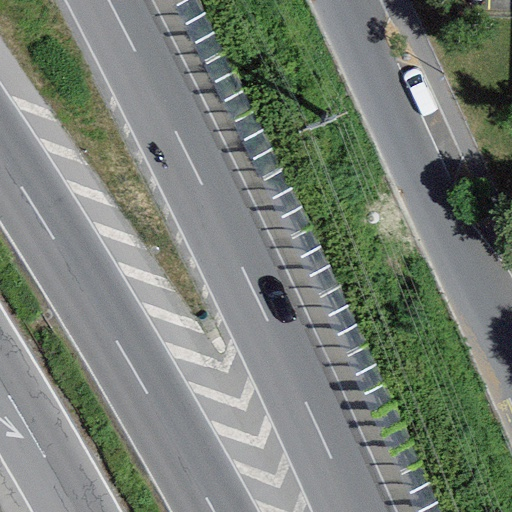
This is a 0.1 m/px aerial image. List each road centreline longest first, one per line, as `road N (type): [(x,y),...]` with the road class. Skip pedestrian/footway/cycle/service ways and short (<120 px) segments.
road 1 (motorway): [(355,511),(108,0)]
road 2 (motorway): [(214,511),(0,155)]
road 3 (residential): [(351,0),(511,356)]
road 4 (motorway): [(0,381),(76,511)]
